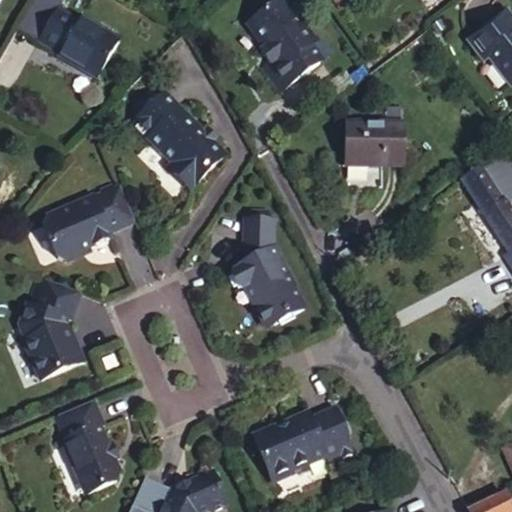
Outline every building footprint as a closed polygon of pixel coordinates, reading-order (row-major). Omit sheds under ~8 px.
[(62,0),(31,0),(30,2),(54,16),(58,8),(62,0)] [(272,0),(246,20),(244,29),(257,47),(253,50),(261,62),(256,66),(273,90),(318,58),(308,42),(313,39),(284,0),(272,0)] [(369,8),(363,0),(346,0),(339,5),(374,52),(392,39),(390,36),(369,8)] [(381,0),(379,0),(369,8),(390,36),(401,27),(381,0)] [(54,16),(30,2),(17,26),(40,39),(54,16)] [(98,74),(119,39),(78,15),(76,20),(58,8),(54,16),(40,39),(39,41),(58,51),(55,55),(69,64),(72,59),(98,74)] [(511,82),(511,26),(502,14),(466,42),(479,57),(486,51),(511,83),(511,82)] [(199,128),(174,102),(175,100),(159,84),(151,92),(133,111),(127,118),(142,135),(145,132),(170,158),(166,162),(187,184),(221,151),(208,137),(199,128)] [(151,92),(146,87),(127,106),(133,111),(151,92)] [(400,122),(346,121),(345,165),(368,166),(368,161),(400,162),(400,122)] [(199,128),(208,137),(212,134),(203,125),(199,128)] [(511,178),(500,157),(461,179),(504,254),(499,257),(511,280),(511,178)] [(351,170),(351,183),(381,185),(382,171),(351,170)] [(109,178),(99,182),(100,186),(111,182),(109,178)] [(133,218),(117,179),(111,182),(100,186),(46,209),(43,217),(57,252),(65,256),(83,248),(81,245),(111,232),(109,228),(133,218)] [(451,187),(426,204),(431,213),(457,195),(451,187)] [(240,245),(245,245),(249,245),(253,253),(245,258),(230,266),(228,272),(234,284),(241,285),(243,284),(252,301),(258,302),(268,319),(275,321),(302,305),(291,286),(294,284),(279,257),(277,258),(270,247),(272,216),(266,216),(266,206),(248,205),(248,215),(241,215),(240,245)] [(249,245),(245,245),(245,258),(253,253),(249,245)] [(80,288),(36,271),(18,320),(23,333),(21,335),(38,376),(82,357),(71,333),(69,334),(63,321),(65,316),(69,318),(80,288)] [(266,326),(275,321),(268,319),(258,302),(252,301),(266,326)] [(111,348),(100,353),(105,365),(116,360),(111,348)] [(90,397),(56,412),(66,436),(62,438),(75,471),(78,470),(85,489),(112,477),(116,471),(110,458),(113,457),(105,442),(103,443),(96,424),(100,422),(90,397)] [(270,475),(291,467),(322,453),(326,461),(353,450),(333,404),(307,415),(304,409),(251,432),(270,475)] [(105,442),(113,457),(117,455),(110,440),(105,442)] [(511,445),(501,451),(511,471),(511,445)] [(143,471),(127,501),(145,510),(144,511),(198,511),(226,501),(213,471),(209,469),(207,465),(184,476),(187,481),(175,487),(167,483),(143,471)] [(293,471),(291,467),(270,475),(272,480),(293,471)] [(179,477),(167,483),(175,487),(187,481),(184,476),(179,477)] [(472,511),(480,511),(506,499),(504,495),(472,511)] [(480,511),(511,511),(511,510),(506,499),(480,511)]
